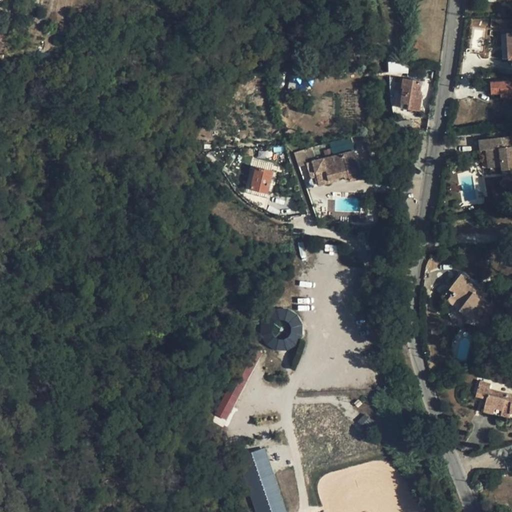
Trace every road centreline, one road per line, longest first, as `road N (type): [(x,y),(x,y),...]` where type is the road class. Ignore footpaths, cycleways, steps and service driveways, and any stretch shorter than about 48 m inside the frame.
road 1 (residential): [(467,511),(425,385),(414,306),(421,239)]
road 2 (residential): [(421,239),(457,0)]
road 3 (track): [(415,265),(386,266),(347,237),(289,220)]
